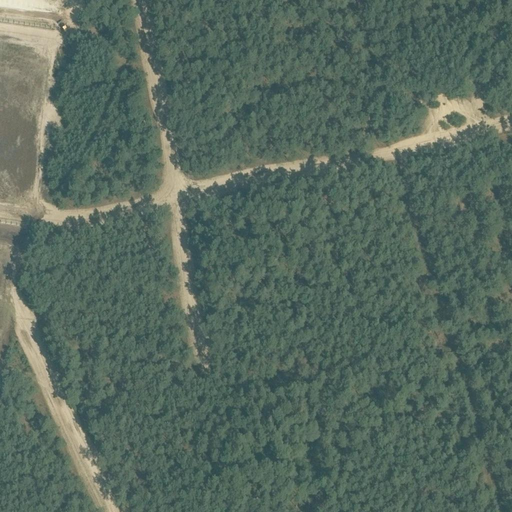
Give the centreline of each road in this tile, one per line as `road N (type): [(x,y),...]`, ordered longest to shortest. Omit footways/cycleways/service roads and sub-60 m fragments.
road 1 (track): [(511,123),(113,215),(61,220),(36,213)]
road 2 (track): [(501,511),(414,225),(383,156)]
road 3 (track): [(205,364),(140,0)]
